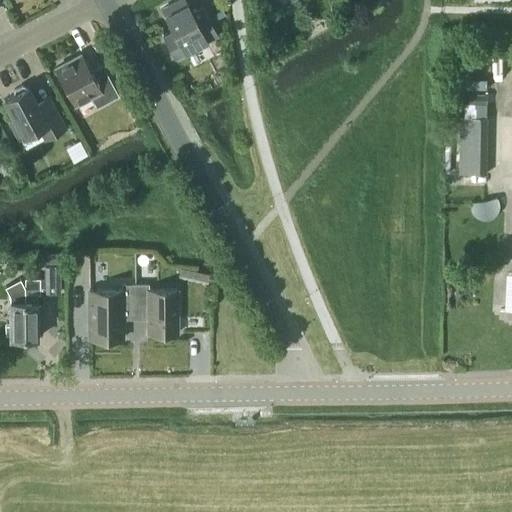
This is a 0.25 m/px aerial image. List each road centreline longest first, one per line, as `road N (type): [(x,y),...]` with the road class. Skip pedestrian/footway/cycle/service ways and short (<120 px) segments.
road 1 (residential): [(316,393),(106,0)]
road 2 (secondary): [(316,393),(0,398)]
road 3 (secondary): [(511,388),(316,393)]
